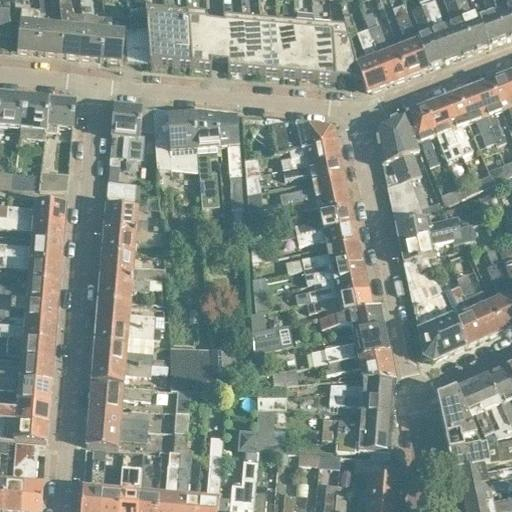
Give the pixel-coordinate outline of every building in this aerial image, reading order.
[(433,0),(420,5),(422,9),(443,68),(460,61),(447,27),(444,28),(433,0)] [(453,0),(445,0),(444,1),(454,24),(447,27),(460,61),(474,56),(453,0)] [(453,0),(474,56),(489,50),(477,19),(475,15),(471,17),(464,0),(453,0)] [(483,0),(487,15),(477,19),(489,50),(507,43),(496,13),(493,0),(483,0)] [(502,0),(493,0),(496,13),(507,43),(511,41),(511,6),(505,9),(502,0)] [(61,27),(58,59),(79,61),(82,29),(81,19),(73,18),(69,1),(58,2),(59,14),(61,27)] [(147,32),(150,68),(173,70),(171,39),(166,40),(164,9),(145,8),(147,32)] [(0,38),(10,39),(11,39),(9,10),(0,9),(0,38)] [(186,12),(164,9),(166,40),(171,39),(173,70),(191,72),(187,12),(186,12)] [(429,73),(443,68),(422,9),(414,12),(422,37),(416,39),(429,73)] [(20,23),(17,55),(37,57),(40,25),(38,12),(21,10),(20,23)] [(141,22),(141,13),(141,11),(130,12),(130,23),(141,22)] [(191,72),(211,73),(211,68),(219,68),(216,27),(208,27),(207,14),(187,12),(191,72)] [(241,17),(223,15),(224,28),(216,27),(219,68),(227,69),(227,75),(246,77),(241,17)] [(259,19),(241,17),(246,77),(264,78),(259,19)] [(406,47),(395,52),(407,82),(429,73),(416,39),(408,17),(397,21),(406,47)] [(81,19),(82,29),(79,61),(100,64),(104,32),(105,21),(81,19)] [(277,20),(259,19),(264,78),(281,80),(277,20)] [(295,22),(277,20),(281,80),(299,82),(295,22)] [(105,21),(100,64),(108,64),(120,66),(122,66),(122,65),(150,68),(147,32),(127,34),(128,24),(105,21)] [(312,24),(295,22),(299,82),(317,84),(312,24)] [(330,25),(312,24),(317,84),(335,85),(330,25)] [(40,25),(37,57),(58,59),(61,27),(40,25)] [(345,27),(330,25),(335,85),(336,85),(335,79),(361,82),(355,67),(356,67),(345,27)] [(377,29),(368,32),(390,88),(407,82),(395,52),(390,54),(380,28),(377,29)] [(356,67),(355,67),(361,82),(365,92),(365,93),(367,97),(371,96),(390,88),(368,32),(357,37),(367,63),(356,67)] [(511,96),(505,78),(489,84),(501,115),(508,112),(511,121),(511,96)] [(494,117),(501,115),(489,84),(473,91),(494,147),(496,151),(506,147),(504,143),(494,117)] [(473,91),(456,97),(468,128),(476,124),(486,150),(494,147),(473,91)] [(23,99),(0,96),(0,128),(20,131),(23,99)] [(462,130),(468,128),(456,97),(440,103),(462,159),(472,155),(462,130)] [(20,131),(19,141),(45,144),(46,136),(49,102),(23,99),(20,131)] [(49,102),(46,136),(57,137),(58,131),(72,132),(75,104),(49,102)] [(440,103),(425,109),(437,139),(447,165),(462,159),(440,103)] [(140,161),(141,161),(142,156),(143,142),(140,142),(142,111),(114,108),(109,169),(119,170),(120,162),(122,162),(123,154),(127,155),(127,159),(140,160),(140,161)] [(430,142),(437,139),(425,109),(405,117),(416,148),(421,146),(431,171),(440,168),(430,142)] [(190,117),(167,119),(168,135),(154,136),(157,172),(199,177),(194,117),(190,117)] [(217,152),(214,118),(194,117),(199,177),(199,183),(201,208),(214,207),(212,182),(211,167),(218,162),(217,152)] [(416,148),(405,117),(389,123),(410,183),(422,179),(413,157),(419,155),(416,148)] [(237,121),(214,118),(217,152),(220,152),(227,151),(230,181),(232,218),(244,217),(242,180),(237,121)] [(289,155),(337,145),(334,135),(330,131),(242,121),(243,137),(268,134),(273,159),(289,155)] [(410,183),(389,123),(378,127),(375,134),(382,169),(392,165),(400,187),(410,183)] [(281,164),(283,174),(340,162),(337,145),(289,155),(291,162),(281,164)] [(245,165),(247,181),(258,179),(261,179),(257,162),(245,165)] [(344,178),(340,162),(283,174),(285,183),(310,178),(312,185),(344,178)] [(487,175),(489,179),(492,189),(509,181),(504,168),(487,175)] [(15,178),(15,177),(0,175),(0,191),(13,193),(15,178)] [(39,194),(67,195),(68,178),(41,176),(39,194)] [(15,177),(13,193),(22,194),(33,194),(33,193),(35,179),(15,177)] [(282,209),(291,207),(347,195),(344,178),(312,185),(313,192),(280,199),(282,209)] [(247,181),(248,199),(262,196),(258,179),(247,181)] [(478,196),(492,189),(489,179),(474,186),(478,196)] [(387,191),(389,200),(414,193),(410,183),(400,187),(387,191)] [(136,188),(108,186),(107,200),(135,202),(136,188)] [(474,186),(458,194),(462,203),(478,196),(474,186)] [(422,191),(414,193),(417,204),(425,201),(422,191)] [(414,193),(389,200),(391,209),(416,204),(417,204),(414,193)] [(457,193),(441,199),(446,211),(462,203),(458,194),(457,193)] [(496,194),(480,203),(485,217),(503,211),(496,194)] [(351,211),(347,195),(291,207),(293,216),(318,211),(319,217),(351,211)] [(248,199),(250,215),(262,213),(262,196),(248,199)] [(0,220),(64,226),(66,207),(34,204),(33,212),(7,210),(7,211),(0,210),(0,220)] [(417,204),(416,204),(391,209),(393,218),(420,212),(419,210),(417,204)] [(419,210),(420,212),(423,220),(430,217),(441,213),(438,207),(429,210),(428,207),(419,210)] [(106,208),(104,232),(145,236),(146,224),(137,223),(138,210),(106,208)] [(286,242),(297,240),(354,227),(351,211),(319,217),(321,224),(295,230),(279,233),(281,243),(286,242)] [(395,228),(421,220),(423,220),(420,212),(393,218),(395,228)] [(265,229),(262,213),(250,215),(251,232),(265,229)] [(0,231),(31,235),(31,242),(63,245),(64,226),(0,220),(0,231)] [(422,222),(421,220),(395,228),(398,241),(399,246),(460,232),(457,221),(430,227),(428,220),(422,222)] [(358,244),(354,227),(297,240),(299,249),(325,244),(327,251),(358,244)] [(469,230),(460,232),(399,246),(400,253),(401,256),(401,257),(402,259),(403,267),(407,266),(427,262),(426,258),(436,256),(434,249),(452,245),(453,248),(472,244),(469,230)] [(159,237),(145,236),(104,232),(102,255),(134,258),(135,247),(145,247),(163,249),(162,237),(159,237)] [(297,240),(286,242),(288,252),(299,249),(297,240)] [(4,249),(3,259),(61,264),(63,245),(31,242),(16,241),(15,250),(4,249)] [(304,273),(305,273),(361,261),(358,244),(327,251),(328,258),(303,263),(285,267),(288,277),(304,273)] [(264,247),(252,249),(254,267),(265,264),(264,247)] [(499,301),(490,305),(503,334),(511,330),(511,302),(492,248),(485,249),(492,269),(488,271),(489,275),(499,301)] [(511,290),(511,252),(500,257),(511,290)] [(100,279),(161,285),(166,285),(165,274),(145,273),(145,272),(133,271),(134,258),(102,255),(100,279)] [(28,272),(27,281),(60,283),(61,264),(3,259),(0,259),(0,269),(3,270),(28,272)] [(307,290),(319,288),(365,278),(361,261),(305,273),(304,273),(307,290)] [(418,333),(418,336),(424,361),(432,365),(433,365),(434,364),(466,351),(453,321),(442,296),(427,262),(407,266),(403,267),(415,319),(415,322),(418,333)] [(295,299),(297,309),(307,307),(368,294),(365,278),(319,288),(320,294),(295,299)] [(465,278),(456,281),(459,289),(468,285),(465,278)] [(161,285),(100,279),(98,305),(129,308),(130,306),(131,294),(143,295),(149,296),(149,293),(162,293),(161,285)] [(0,300),(10,302),(58,306),(60,283),(27,281),(27,284),(19,283),(18,290),(0,288),(0,300)] [(267,281),(255,284),(256,301),(270,298),(267,281)] [(468,285),(459,289),(483,343),(503,334),(490,305),(487,306),(482,295),(474,298),(468,285)] [(442,296),(453,321),(466,351),(483,343),(459,289),(442,296)] [(368,294),(307,307),(310,318),(324,315),(325,320),(372,311),(368,294)] [(8,321),(24,322),(56,324),(58,306),(10,302),(8,321)] [(267,303),(256,305),(257,318),(264,316),(270,315),(267,303)] [(98,305),(96,327),(160,332),(164,332),(164,326),(164,321),(129,318),(129,310),(129,308),(98,305)] [(380,310),(372,311),(325,320),(319,321),(322,334),(351,328),(353,336),(384,329),(380,310)] [(264,316),(257,318),(252,319),(253,334),(267,332),(264,316)] [(0,339),(7,340),(55,344),(56,324),(24,322),(24,330),(0,328),(0,339)] [(96,327),(95,346),(126,349),(127,341),(159,343),(160,332),(96,327)] [(313,370),(329,366),(389,354),(384,329),(353,336),(354,340),(355,348),(311,358),(313,370)] [(267,332),(253,334),(254,358),(264,356),(281,352),(277,330),(267,332)] [(53,362),(55,344),(7,340),(6,359),(21,360),(53,362)] [(93,364),(151,369),(163,370),(164,364),(151,363),(151,358),(126,356),(126,349),(95,346),(93,364)] [(171,371),(171,395),(178,395),(191,396),(208,396),(213,396),(211,353),(171,352),(171,371)] [(232,352),(212,353),(214,378),(233,377),(232,352)] [(395,382),(389,354),(329,366),(330,373),(326,374),(327,378),(360,371),(361,378),(363,383),(395,382)] [(269,379),(264,356),(254,358),(256,382),(269,379)] [(0,381),(51,385),(53,366),(53,362),(21,360),(21,363),(20,372),(0,369),(0,381)] [(93,364),(91,384),(123,387),(124,379),(150,381),(151,377),(151,369),(93,364)] [(511,388),(504,371),(487,378),(511,435),(511,408),(510,404),(511,402),(511,388)] [(273,388),(287,387),(298,387),(297,373),(273,378),(273,388)] [(511,439),(511,435),(487,378),(471,385),(485,417),(491,414),(499,432),(500,433),(494,436),(496,442),(511,439)] [(51,385),(0,381),(0,392),(18,394),(17,402),(17,403),(50,406),(51,385)] [(330,398),(335,399),(394,403),(395,384),(395,382),(363,383),(362,390),(347,389),(331,389),(330,398)] [(471,385),(456,392),(469,422),(475,419),(484,440),(494,436),(493,434),(485,417),(471,385)] [(287,397),(287,387),(273,388),(274,391),(257,391),(257,396),(287,397)] [(91,388),(89,409),(121,412),(121,410),(121,402),(149,405),(150,393),(91,388)] [(445,438),(449,455),(479,449),(476,443),(478,443),(469,422),(456,392),(454,393),(454,394),(440,400),(441,407),(439,408),(446,437),(445,438)] [(190,409),(191,396),(178,395),(176,416),(189,417),(190,409)] [(207,410),(208,396),(191,396),(190,409),(207,410)] [(258,413),(274,414),(286,414),(287,397),(257,396),(257,398),(258,413)] [(393,420),(394,403),(335,399),(330,398),(330,408),(339,408),(361,410),(360,418),(393,420)] [(222,400),(213,400),(213,411),(222,411),(222,400)] [(0,410),(0,422),(48,427),(50,406),(17,403),(17,405),(17,412),(0,410)] [(89,409),(88,430),(147,434),(148,423),(120,421),(121,414),(121,412),(89,409)] [(274,432),(274,414),(258,413),(258,431),(274,432)] [(188,438),(189,417),(176,416),(175,437),(188,438)] [(334,423),(333,434),(391,438),(393,420),(360,418),(360,425),(334,423)] [(0,441),(46,446),(48,427),(0,422),(0,441)] [(146,446),(147,434),(88,430),(86,449),(118,452),(118,444),(146,446)] [(258,435),(256,456),(274,457),(274,448),(274,434),(274,432),(258,431),(258,435)] [(322,435),(321,443),(332,443),(337,444),(336,454),(358,456),(358,453),(368,454),(390,456),(390,455),(391,443),(391,438),(333,434),(333,436),(322,435)] [(186,456),(188,438),(175,437),(173,456),(180,456),(186,456)] [(222,458),(223,441),(213,440),(211,457),(222,458)] [(511,462),(511,442),(498,446),(479,449),(449,455),(453,474),(484,468),(511,462)] [(12,483),(5,483),(2,511),(20,511),(26,448),(15,447),(14,457),(12,483)] [(40,511),(43,486),(35,486),(37,459),(45,460),(46,449),(26,448),(20,511),(40,511)] [(99,511),(104,465),(105,454),(94,453),(91,491),(83,490),(80,511),(99,511)] [(165,496),(159,496),(157,511),(175,511),(180,456),(173,456),(169,455),(165,496)] [(229,511),(252,511),(253,508),(254,496),(253,496),(254,490),(256,456),(244,455),(241,490),(232,489),(230,503),(229,511)] [(180,456),(175,511),(197,511),(199,499),(196,499),(188,498),(191,457),(186,456),(180,456)] [(199,499),(197,511),(217,511),(218,502),(222,459),(210,458),(207,500),(199,499)] [(298,468),(318,469),(319,459),(299,458),(298,468)] [(339,460),(319,459),(318,469),(339,470),(339,460)] [(115,466),(104,465),(99,511),(118,511),(121,492),(113,492),(115,466)] [(134,466),(133,473),(136,473),(135,477),(141,477),(142,466),(134,466)] [(153,467),(142,466),(141,477),(137,511),(157,511),(159,496),(151,495),(153,467)] [(511,471),(485,476),(484,468),(453,474),(457,492),(511,482),(511,471)] [(121,492),(118,511),(137,511),(141,477),(135,477),(122,476),(121,492)] [(336,497),(335,511),(395,511),(398,480),(360,477),(359,490),(369,491),(366,511),(345,511),(346,498),(336,497)] [(511,482),(457,492),(460,511),(491,505),(490,497),(511,492),(511,482)] [(296,488),(295,499),(294,511),(305,511),(306,500),(307,489),(296,488)] [(263,511),(266,491),(254,490),(253,496),(254,496),(253,508),(252,511),(263,511)] [(335,511),(336,497),(326,496),(325,502),(324,511),(335,511)] [(294,511),(295,499),(284,498),(282,511),(294,511)] [(511,511),(511,500),(491,505),(460,511),(511,511)]
